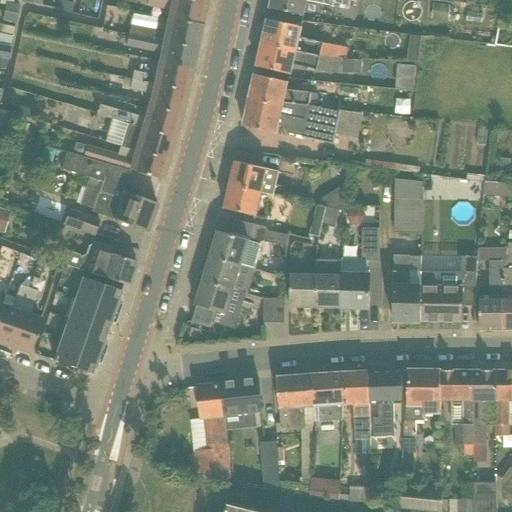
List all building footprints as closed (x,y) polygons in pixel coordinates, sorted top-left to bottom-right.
[(5,12),(17,14),(19,5),(16,4),(16,2),(13,0),(1,0),(1,3),(6,4),(5,12)] [(57,10),(72,13),(74,4),(59,0),(57,10)] [(178,0),(147,0),(147,3),(146,6),(170,11),(168,20),(200,27),(203,6),(178,0)] [(271,0),(270,9),(301,16),(304,0),(313,0),(315,2),(330,5),(330,3),(351,7),(352,3),(368,5),(368,0),(271,0)] [(449,21),(451,5),(435,3),(433,19),(449,21)] [(16,23),(17,14),(5,12),(3,21),(16,23)] [(200,27),(168,20),(163,43),(195,48),(200,27)] [(268,20),(262,43),(335,60),(336,58),(344,59),(345,52),(346,48),(340,47),(299,38),(302,27),(268,20)] [(142,27),(140,37),(154,40),(156,30),(143,27),(142,27)] [(195,48),(163,43),(154,40),(140,37),(129,34),(127,46),(161,53),(159,63),(191,70),(195,48)] [(410,36),(408,61),(419,63),(422,37),(410,36)] [(0,57),(8,59),(10,46),(0,43),(0,57)] [(262,43),(262,44),(257,67),(291,75),(294,61),(317,67),(317,70),(333,73),(335,60),(262,43)] [(343,60),(343,73),(362,74),(362,60),(343,60)] [(191,70),(159,63),(154,85),(186,90),(191,70)] [(414,90),(416,67),(399,65),(396,88),(414,90)] [(132,80),(144,82),(146,74),(133,71),(132,80)] [(287,82),(255,75),(249,99),(285,106),(287,102),(325,107),(327,96),(311,93),(311,92),(285,89),(287,82)] [(186,90),(154,85),(144,82),(132,80),(130,90),(150,94),(147,107),(180,116),(186,90)] [(249,99),(243,126),(276,134),(278,125),(287,127),(286,132),(333,143),(336,134),(358,139),(364,114),(325,108),(325,107),(287,102),(285,106),(249,99)] [(173,138),(180,116),(147,107),(144,117),(99,105),(97,115),(127,123),(173,138)] [(17,116),(29,119),(32,110),(20,106),(17,116)] [(167,160),(173,138),(127,123),(120,147),(135,151),(167,160)] [(161,180),(167,160),(135,151),(133,159),(110,152),(87,146),(84,156),(131,171),(161,180)] [(153,215),(157,204),(124,193),(131,171),(84,156),(84,158),(66,152),(61,170),(78,174),(102,182),(93,209),(92,211),(103,215),(110,219),(146,232),(152,215),(153,215)] [(500,158),(498,173),(510,174),(511,159),(500,158)] [(366,160),(366,166),(396,169),(397,164),(366,160)] [(279,172),(235,162),(230,186),(262,193),(273,196),(279,172)] [(0,180),(10,183),(15,168),(0,163),(0,180)] [(395,179),(395,182),(394,232),(422,233),(423,182),(395,179)] [(511,197),(511,184),(485,182),(484,195),(511,197)] [(230,186),(225,209),(257,216),(262,193),(230,186)] [(340,212),(340,211),(347,213),(348,207),(321,201),(320,206),(320,207),(327,209),(340,212)] [(320,206),(317,206),(311,235),(320,237),(323,225),(327,209),(320,207),(320,206)] [(0,208),(0,231),(4,233),(10,211),(0,208)] [(323,225),(336,228),(340,212),(327,209),(323,225)] [(94,234),(98,221),(68,210),(64,224),(94,234)] [(230,235),(218,231),(210,257),(241,266),(255,270),(262,245),(258,243),(265,241),(287,246),(289,235),(268,231),(268,228),(234,220),(230,235)] [(363,261),(380,261),(380,229),(363,229),(363,261)] [(129,286),(136,261),(108,253),(110,247),(92,242),(87,244),(83,256),(80,258),(78,256),(64,251),(59,265),(129,286)] [(341,242),(324,242),(325,257),(342,256),(341,242)] [(0,256),(6,259),(9,250),(1,247),(0,249),(0,256)] [(394,255),(393,321),(421,322),(421,272),(422,272),(422,257),(411,257),(411,255),(394,255)] [(234,290),(241,266),(210,257),(203,281),(234,290)] [(421,322),(461,322),(461,306),(475,306),(479,258),(462,257),(462,273),(422,272),(421,272),(421,322)] [(317,308),(343,308),(344,273),(342,273),(343,260),(317,260),(317,274),(318,274),(317,308)] [(506,330),(506,261),(490,261),(490,296),(479,296),(480,330),(506,330)] [(291,273),(290,307),(317,308),(318,274),(317,274),(291,273)] [(344,273),(343,308),(369,309),(370,274),(344,273)] [(117,303),(121,291),(83,278),(68,320),(106,333),(110,322),(115,324),(122,305),(117,303)] [(0,309),(2,304),(9,285),(0,281),(0,309)] [(216,312),(226,315),(227,314),(238,318),(246,294),(234,290),(203,281),(195,306),(197,306),(193,322),(211,328),(216,312)] [(0,342),(9,345),(29,288),(20,285),(14,301),(12,307),(2,304),(0,309),(0,342)] [(9,345),(28,352),(40,320),(41,317),(30,313),(35,300),(34,300),(37,291),(29,288),(9,345)] [(264,323),(274,323),(275,299),(264,299),(264,323)] [(274,323),(285,323),(285,299),(275,299),(274,323)] [(68,320),(53,361),(91,375),(95,363),(100,365),(107,345),(102,344),(106,333),(68,320)] [(510,425),(510,401),(511,401),(511,370),(496,371),(496,400),(497,400),(497,437),(510,436),(510,425)] [(395,402),(404,402),(403,371),(368,372),(369,404),(370,419),(371,419),(375,419),(375,437),(396,435),(395,402)] [(409,405),(407,405),(404,452),(417,452),(418,421),(426,421),(426,412),(440,412),(440,400),(440,371),(409,371),(409,405)] [(440,371),(440,400),(443,400),(463,400),(463,425),(456,425),(456,446),(473,445),(473,426),(473,371),(440,371)] [(487,444),(487,400),(496,400),(496,371),(473,371),(473,426),(473,445),(487,444)] [(368,372),(345,373),(348,404),(355,404),(356,439),(372,439),(371,419),(370,419),(369,404),(368,372)] [(348,404),(345,373),(311,375),(314,408),(320,408),(320,421),(344,420),(346,404),(348,404)] [(291,430),(303,429),(306,429),(304,408),(314,408),(311,375),(277,378),(279,409),(281,408),(282,425),(291,424),(291,430)] [(224,415),(243,413),(262,411),(259,379),(240,381),(221,383),(221,384),(224,415)] [(221,384),(199,386),(202,417),(192,418),(196,451),(196,454),(189,455),(191,472),(232,485),(228,443),(225,443),(223,415),(224,415),(221,384)] [(265,489),(282,492),(281,482),(279,466),(278,448),(278,441),(262,443),(265,489)] [(278,448),(279,466),(286,466),(284,448),(278,448)] [(339,481),(325,479),(325,498),(341,500),(342,487),(342,481),(339,481)] [(395,482),(380,479),(377,492),(392,495),(395,482)] [(475,499),(475,511),(497,511),(498,483),(475,483),(475,499)] [(434,511),(443,511),(445,490),(402,486),(399,508),(434,511)] [(371,488),(351,487),(350,502),(370,502),(371,488)] [(458,511),(475,511),(475,499),(459,500),(458,511)]
